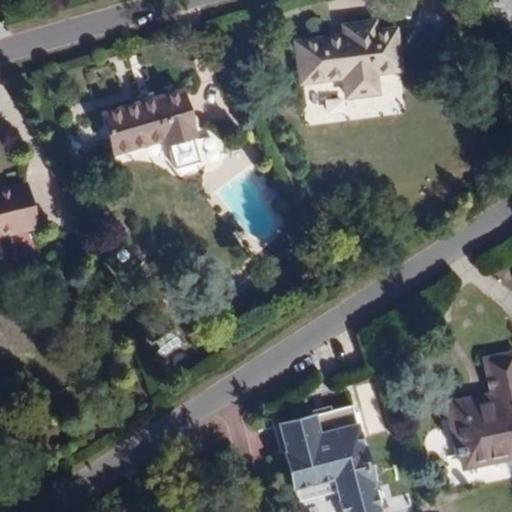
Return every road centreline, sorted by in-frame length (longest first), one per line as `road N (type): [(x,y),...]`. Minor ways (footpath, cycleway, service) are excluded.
road 1 (residential): [(511,215),(49,511)]
road 2 (residential): [(0,60),(203,0)]
